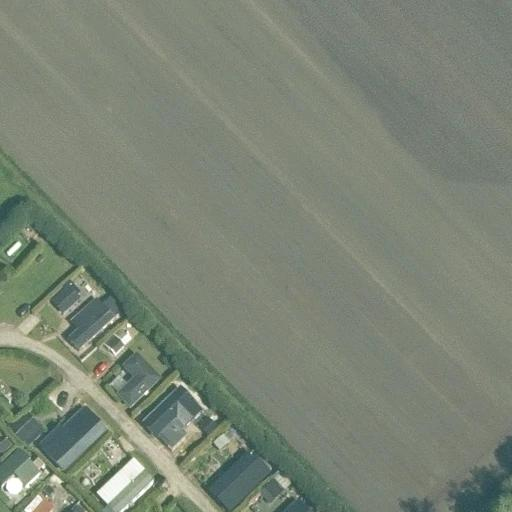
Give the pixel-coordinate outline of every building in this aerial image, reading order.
[(79,304),(75,299),(68,291),(63,295),(50,306),(62,319),(79,304)] [(68,345),(80,357),(103,334),(114,324),(95,303),(84,314),(70,327),(78,335),(68,345)] [(102,348),(113,360),(123,350),(113,340),(112,338),(102,348)] [(122,372),(133,384),(116,400),(131,415),(163,385),(138,358),(122,372)] [(197,421),(170,396),(136,433),(147,443),(172,415),(189,430),(197,421)] [(26,419),(23,422),(9,435),(23,450),(40,433),(26,419)] [(83,423),(47,462),(58,472),(94,433),(83,423)] [(206,423),(199,430),(209,439),(216,432),(206,423)] [(35,450),(44,461),(57,450),(48,438),(35,450)] [(222,440),(212,448),(219,456),(228,448),(222,440)] [(4,445),(0,449),(0,456),(2,458),(10,450),(4,445)] [(88,477),(105,462),(96,452),(79,467),(88,477)] [(252,473),(250,461),(237,463),(239,475),(252,473)] [(122,511),(145,486),(132,474),(99,511),(122,511)] [(42,511),(32,499),(16,511),(42,511)]
